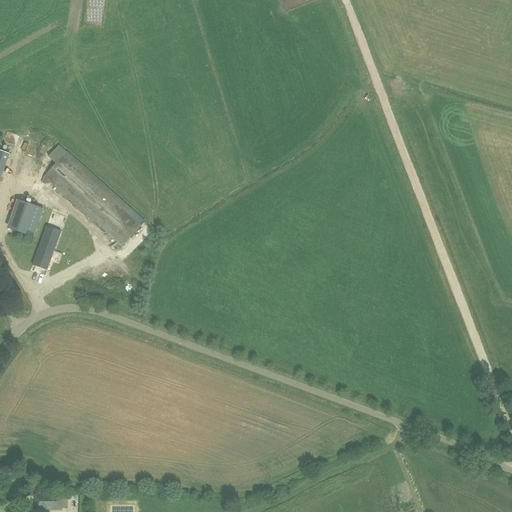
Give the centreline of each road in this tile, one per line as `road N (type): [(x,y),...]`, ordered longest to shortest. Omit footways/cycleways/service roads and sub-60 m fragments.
road 1 (unclassified): [(511,468),(92,311)]
road 2 (track): [(511,428),(350,12)]
